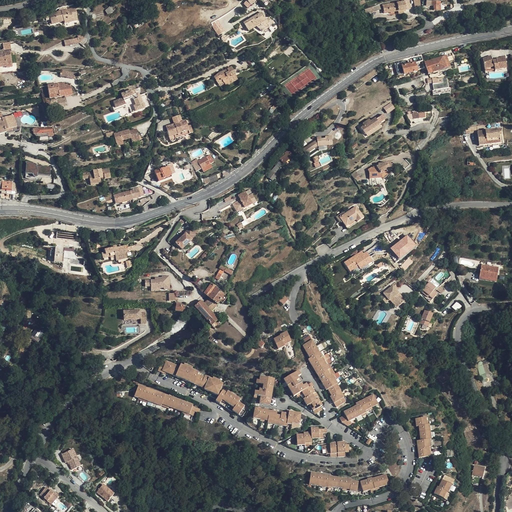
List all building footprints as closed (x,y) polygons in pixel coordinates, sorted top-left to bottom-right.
[(247,9),(256,0),(248,0),(243,5),(247,9)] [(408,0),(405,0),(405,2),(402,3),(382,6),(384,14),(398,12),(403,11),(410,10),(408,0)] [(440,11),(440,2),(428,2),(428,5),(433,5),(433,11),(440,11)] [(79,20),(76,8),(67,10),(67,9),(50,14),(52,24),(65,21),(65,23),(79,20)] [(243,22),(240,24),(240,27),(237,29),(246,27),(249,31),(256,27),(262,32),(270,27),(270,26),(273,24),(269,17),(266,19),(262,13),(244,23),(243,22)] [(221,26),(215,30),(219,36),(224,32),(221,26)] [(230,35),(224,36),(222,37),(222,40),(224,44),(230,35)] [(79,36),(64,41),(65,47),(81,42),(79,36)] [(0,65),(5,65),(11,64),(11,56),(14,55),(13,51),(11,51),(0,52),(0,65)] [(421,55),(412,57),(413,63),(401,66),(403,75),(417,72),(415,63),(422,61),(421,55)] [(452,55),(424,63),(426,69),(427,70),(427,71),(427,72),(428,75),(446,69),(446,70),(450,69),(449,63),(453,61),(452,55)] [(491,57),(483,59),(485,70),(494,67),(495,71),(499,70),(499,69),(507,68),(505,57),(500,58),(500,59),(496,59),(496,61),(492,61),(491,57)] [(220,76),(219,74),(214,78),(220,87),(224,84),(225,86),(238,80),(231,68),(224,71),(223,75),(220,76)] [(71,85),(65,86),(59,86),(58,84),(48,85),(50,98),(72,95),(71,85)] [(268,91),(272,88),(270,85),(259,93),(261,96),(268,92),(268,91)] [(131,97),(136,94),(134,90),(131,91),(130,90),(121,94),(122,97),(118,99),(121,103),(124,101),(124,100),(131,97)] [(136,94),(131,97),(132,97),(135,105),(137,104),(139,110),(143,108),(142,103),(143,103),(140,96),(138,96),(136,94),(136,95),(136,94)] [(129,98),(124,101),(125,103),(115,107),(113,107),(114,110),(126,106),(129,108),(131,113),(139,110),(137,104),(135,105),(132,97),(131,97),(129,98)] [(391,103),(384,108),(388,113),(395,108),(391,103)] [(365,124),(362,127),(366,133),(373,128),(380,123),(379,121),(385,117),(383,113),(376,118),(375,117),(371,120),(369,118),(364,122),(365,124)] [(5,130),(12,127),(16,126),(13,114),(1,118),(2,115),(0,114),(0,127),(3,126),(5,130)] [(174,123),(166,126),(169,136),(170,139),(170,140),(172,141),(174,140),(175,140),(175,139),(175,137),(182,135),(181,132),(188,130),(187,126),(185,120),(181,121),(174,123)] [(190,125),(187,126),(188,130),(181,132),(182,135),(192,132),(190,125)] [(48,128),(33,129),(34,134),(37,134),(37,138),(54,136),(53,127),(48,128)] [(129,129),(113,133),(117,146),(123,144),(123,140),(131,138),(130,131),(129,129)] [(137,129),(130,131),(131,138),(132,142),(140,140),(137,129)] [(502,135),(501,129),(477,132),(479,146),(500,143),(499,135),(502,135)] [(325,139),(321,139),(317,139),(302,149),(306,155),(317,147),(332,146),(331,136),(325,137),(325,139)] [(284,152),(280,156),(282,158),(280,160),(280,161),(283,164),(293,156),(290,152),(288,153),(287,151),(285,153),(284,152)] [(198,162),(202,169),(210,164),(213,162),(210,156),(198,162)] [(408,168),(414,163),(409,157),(404,162),(408,168)] [(276,172),(283,164),(280,161),(269,174),(272,177),(270,179),(272,181),(278,174),(276,172)] [(390,162),(386,163),(390,171),(394,168),(390,162)] [(26,163),(25,174),(50,176),(51,165),(26,163)] [(390,171),(386,163),(383,165),(378,165),(378,167),(372,168),(368,171),(369,174),(369,180),(370,187),(381,185),(380,179),(381,178),(381,177),(381,175),(381,174),(386,171),(387,173),(390,171)] [(168,167),(155,171),(158,182),(172,177),(168,167)] [(90,184),(100,182),(99,179),(99,175),(101,175),(101,177),(103,177),(103,179),(110,177),(108,168),(100,170),(100,169),(92,170),(93,171),(86,172),(87,177),(88,177),(90,184)] [(13,182),(3,181),(3,182),(1,182),(0,187),(0,191),(6,192),(7,192),(16,193),(17,188),(12,188),(13,182)] [(117,194),(118,198),(114,199),(116,203),(119,202),(120,203),(132,200),(132,199),(144,195),(142,186),(139,187),(139,188),(133,189),(133,190),(117,194)] [(247,191),(239,195),(242,200),(234,204),(239,212),(257,201),(253,193),(249,196),(247,191)] [(356,221),(357,223),(364,219),(356,207),(345,214),(340,218),(343,222),(346,227),(356,221)] [(251,220),(245,225),(248,229),(254,224),(251,220)] [(347,229),(357,223),(356,221),(346,227),(347,229)] [(77,236),(57,234),(57,241),(76,242),(77,236)] [(191,241),(185,234),(175,243),(181,250),(191,241)] [(391,250),(399,260),(417,247),(414,244),(412,245),(407,238),(391,250)] [(193,244),(191,241),(181,250),(183,253),(193,244)] [(116,261),(122,260),(127,259),(127,258),(126,253),(129,252),(129,251),(132,251),(132,247),(128,248),(127,246),(116,248),(115,247),(114,247),(113,248),(105,250),(105,253),(101,254),(103,259),(110,257),(110,259),(115,258),(116,261)] [(56,250),(52,249),(51,260),(55,260),(65,261),(73,261),(77,262),(78,249),(75,249),(56,247),(56,250)] [(361,252),(353,258),(354,260),(363,255),(361,252)] [(353,258),(344,263),(350,273),(358,268),(361,272),(374,264),(373,263),(366,253),(363,255),(354,260),(353,258)] [(220,270),(216,278),(219,280),(224,272),(231,276),(232,272),(222,265),(219,269),(220,270)] [(480,278),(497,280),(498,268),(481,266),(480,278)] [(151,288),(160,288),(164,288),(164,289),(170,289),(170,276),(162,276),(162,278),(155,278),(155,280),(145,281),(145,287),(151,287),(151,288)] [(386,291),(382,293),(385,298),(389,296),(390,298),(391,298),(394,296),(400,305),(406,301),(400,292),(398,293),(396,291),(399,289),(403,287),(399,281),(395,283),(395,284),(385,290),(386,291)] [(427,300),(430,303),(437,295),(431,288),(432,286),(428,282),(420,291),(428,298),(427,300)] [(227,294),(224,291),(217,286),(216,288),(212,285),(205,295),(210,299),(212,301),(205,306),(204,304),(200,301),(194,306),(215,330),(221,325),(210,312),(217,306),(227,294)] [(283,304),(288,299),(283,295),(279,300),(283,304)] [(394,296),(391,298),(397,306),(400,305),(394,296)] [(452,307),(456,311),(461,306),(457,301),(452,307)] [(141,309),(124,310),(125,324),(147,323),(146,311),(141,312),(141,309)] [(432,316),(424,313),(419,325),(427,328),(432,316)] [(30,338),(38,342),(43,334),(35,330),(30,338)] [(280,335),(280,337),(273,340),(277,349),(284,346),(284,345),(290,342),(286,332),(280,335)] [(264,344),(258,338),(255,342),(254,342),(260,348),(264,344)] [(328,369),(311,341),(302,345),(310,358),(308,359),(326,391),(328,390),(331,396),(330,397),(335,407),(345,402),(342,398),(343,398),(339,391),(340,391),(332,376),(330,377),(327,370),(328,369)] [(223,384),(220,383),(212,380),(208,378),(209,377),(205,375),(204,377),(198,375),(198,373),(191,370),(183,366),(180,365),(179,367),(165,361),(164,365),(161,364),(157,371),(161,373),(162,371),(166,373),(200,387),(204,389),(204,390),(207,392),(208,390),(215,393),(214,394),(218,396),(223,384)] [(485,374),(483,364),(477,366),(480,375),(485,374)] [(298,371),(288,377),(285,379),(286,381),(284,382),(292,394),(294,393),(295,396),(302,392),(305,398),(303,399),(307,406),(309,404),(315,414),(322,410),(320,407),(321,406),(318,399),(315,400),(312,394),(314,393),(310,387),(308,388),(306,384),(302,386),(300,383),(298,385),(296,381),(298,380),(297,377),(300,375),(298,371)] [(269,395),(271,396),(274,382),(272,381),(272,379),(260,377),(259,380),(258,384),(263,385),(263,389),(259,389),(259,392),(258,396),(261,397),(259,403),(270,405),(271,398),(269,398),(269,395)] [(138,398),(148,401),(161,406),(161,404),(168,407),(182,412),(189,415),(193,416),(194,412),(198,413),(200,409),(192,406),(192,405),(138,385),(134,397),(138,398)] [(226,393),(222,390),(215,401),(231,412),(232,411),(242,417),(245,411),(242,409),(244,406),(238,402),(240,399),(227,391),(226,393)] [(365,413),(365,412),(364,411),(371,407),(377,404),(373,395),(355,404),(356,406),(343,413),(348,422),(365,413)] [(276,415),(277,412),(254,408),(252,418),(267,421),(267,423),(286,427),(287,424),(291,425),(292,423),(299,424),(301,414),(288,412),(288,414),(281,413),(280,416),(276,415)] [(428,447),(430,447),(429,440),(431,440),(429,425),(426,425),(425,418),(415,419),(416,426),(418,426),(420,441),(416,441),(419,458),(429,457),(428,447)] [(297,445),(304,445),(304,443),(309,443),(311,443),(311,439),(323,438),(322,433),(326,433),(326,429),(318,429),(318,428),(310,429),(310,432),(303,433),(303,435),(296,435),(297,445)] [(326,454),(330,453),(337,453),(344,453),(348,452),(348,445),(344,445),(344,442),(329,443),(329,445),(321,446),(321,450),(326,449),(326,454)] [(74,450),(63,454),(66,463),(69,462),(73,470),(81,467),(74,450)] [(482,477),(484,468),(473,466),(471,475),(482,477)] [(349,490),(349,491),(356,492),(358,482),(351,481),(351,480),(329,477),(329,476),(310,473),(308,485),(327,488),(328,486),(331,487),(341,489),(349,490)] [(367,479),(367,480),(360,482),(363,492),(388,485),(386,475),(372,479),(371,478),(367,479)] [(441,481),(438,488),(437,487),(433,494),(443,498),(446,492),(447,493),(451,486),(441,481)] [(46,486),(40,494),(53,503),(59,496),(46,486)] [(103,486),(97,493),(107,502),(114,495),(103,486)] [(29,510),(33,505),(28,502),(24,507),(29,510)]
